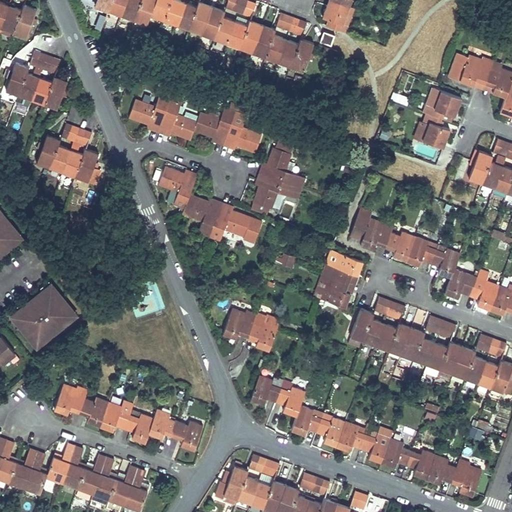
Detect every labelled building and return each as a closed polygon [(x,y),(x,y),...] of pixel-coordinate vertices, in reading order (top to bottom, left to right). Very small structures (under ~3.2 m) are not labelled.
[(97,0),(96,6),(108,10),(112,0),(97,0)] [(126,0),(112,0),(108,10),(121,15),(126,0)] [(140,0),(126,0),(121,15),(134,20),(140,0)] [(149,0),(140,0),(134,20),(147,24),(150,15),(155,2),(149,0)] [(163,20),(170,0),(155,0),(155,2),(150,15),(163,20)] [(184,2),(179,0),(170,0),(163,20),(175,24),(184,2)] [(227,0),(225,7),(232,10),(235,0),(227,0)] [(235,0),(232,10),(238,12),(242,0),(235,0)] [(247,0),(242,0),(238,12),(244,14),(249,1),(247,0)] [(343,24),(349,6),(333,0),(328,0),(322,17),(328,19),(326,24),(331,25),(330,27),(338,30),(340,23),(343,24)] [(0,1),(0,27),(1,27),(9,5),(0,1)] [(199,1),(197,6),(209,11),(211,5),(203,2),(199,1)] [(249,1),(244,14),(251,17),(256,3),(249,1)] [(197,6),(184,2),(175,24),(188,29),(197,6)] [(24,4),(21,9),(13,32),(26,36),(37,9),(30,6),(24,4)] [(9,5),(1,27),(11,31),(13,32),(21,9),(9,5)] [(209,11),(222,16),(224,10),(211,5),(209,11)] [(197,6),(188,29),(201,33),(209,11),(197,6)] [(209,11),(201,33),(214,38),(222,16),(209,11)] [(287,15),(281,13),(276,26),(282,28),(287,15)] [(294,17),(287,15),(282,28),(289,31),(294,17)] [(222,16),(214,38),(226,43),(235,20),(222,16)] [(300,20),(294,17),(289,31),(295,33),(300,20)] [(247,25),(260,30),(262,24),(254,21),(249,19),(247,25)] [(92,32),(98,34),(103,22),(97,20),(92,32)] [(247,25),(235,20),(226,43),(239,47),(247,25)] [(307,22),(300,20),(295,33),(302,35),(307,22)] [(262,24),(260,30),(273,34),(275,29),(271,27),(262,24)] [(260,30),(247,25),(239,47),(251,52),(260,30)] [(273,34),(260,30),(251,52),(264,57),(273,34)] [(324,32),(321,41),(331,45),(334,35),(324,32)] [(286,39),(273,34),(264,57),(277,61),(286,39)] [(298,44),(289,66),(302,71),(307,58),(310,52),(313,43),(304,39),(300,38),(298,44)] [(286,39),(277,61),(289,66),(298,44),(286,39)] [(34,50),(32,57),(29,63),(36,66),(41,52),(34,50)] [(41,52),(36,66),(43,68),(47,55),(41,52)] [(456,53),(448,76),(473,85),(475,79),(484,83),(492,64),(493,61),(482,57),(481,59),(469,55),(468,57),(456,53)] [(47,55),(43,68),(49,70),(54,57),(47,55)] [(54,57),(49,70),(56,73),(60,60),(54,57)] [(16,62),(6,90),(19,95),(27,72),(29,67),(28,66),(25,65),(23,64),(16,62)] [(511,71),(500,67),(492,64),(484,83),(494,86),(492,92),(504,96),(505,96),(509,86),(511,79),(511,78),(511,71)] [(201,75),(213,80),(215,73),(203,68),(201,75)] [(27,72),(19,95),(32,99),(40,77),(27,72)] [(305,78),(296,75),(294,81),(303,84),(305,78)] [(54,76),(52,81),(44,104),(57,108),(67,80),(58,77),(54,76)] [(40,77),(32,99),(44,104),(52,81),(40,77)] [(511,87),(509,86),(505,96),(504,96),(499,111),(511,115),(511,87)] [(440,91),(435,89),(426,113),(434,116),(437,109),(435,108),(440,91)] [(441,90),(440,91),(435,108),(437,109),(434,116),(441,119),(443,115),(444,112),(453,115),(454,116),(461,98),(441,90)] [(394,92),(392,99),(406,104),(409,97),(394,92)] [(158,132),(170,97),(160,93),(155,106),(136,98),(129,117),(148,124),(152,125),(151,129),(158,132)] [(170,97),(158,132),(165,134),(167,131),(171,132),(190,139),(193,130),(197,121),(177,114),(182,101),(170,97)] [(215,141),(222,144),(235,110),(237,105),(231,101),(229,107),(225,106),(222,113),(210,109),(208,114),(200,111),(197,121),(193,130),(212,136),(216,138),(215,141)] [(247,108),(237,105),(235,110),(245,113),(247,108)] [(245,113),(235,110),(222,144),(229,147),(231,143),(235,145),(255,152),(262,133),(242,126),(246,114),(245,113)] [(441,119),(434,116),(434,118),(425,115),(422,124),(427,126),(422,140),(443,147),(449,129),(439,125),(441,119)] [(61,136),(67,138),(72,125),(66,123),(61,136)] [(67,138),(73,141),(79,127),(72,125),(67,138)] [(73,141),(80,143),(85,130),(79,127),(73,141)] [(80,143),(87,145),(92,132),(85,130),(80,143)] [(47,134),(36,163),(49,167),(58,145),(60,139),(56,137),(47,134)] [(497,139),(492,152),(499,154),(504,141),(497,139)] [(504,141),(499,154),(505,157),(510,143),(504,141)] [(58,145),(49,167),(62,172),(70,149),(58,145)] [(262,165),(259,173),(301,187),(305,177),(290,172),(285,169),(288,160),(291,153),(273,146),(267,162),(265,167),(262,165)] [(85,148),(83,153),(75,176),(88,181),(95,184),(100,170),(93,167),(99,153),(90,149),(85,148)] [(70,149),(62,172),(75,176),(83,153),(77,151),(70,149)] [(468,179),(481,183),(490,161),(492,155),(479,150),(478,153),(474,152),(471,161),(475,162),(473,166),(468,179)] [(285,169),(290,172),(294,163),(288,160),(285,169)] [(481,183),(494,188),(502,165),(490,161),(481,183)] [(494,188),(507,193),(511,176),(511,168),(502,165),(494,188)] [(190,194),(197,174),(190,171),(188,174),(184,173),(165,166),(158,184),(178,192),(173,204),(184,208),(190,194)] [(301,187),(259,173),(257,180),(260,181),(259,185),(253,201),(271,208),(278,191),(297,198),(301,187)] [(209,201),(190,194),(184,208),(183,213),(202,220),(198,232),(209,236),(222,202),(214,199),(213,203),(209,201)] [(229,205),(222,202),(209,236),(220,240),(224,228),(244,235),(251,217),(232,210),(227,208),(229,205)] [(358,213),(369,218),(372,212),(360,207),(358,213)] [(0,255),(17,242),(13,236),(18,232),(10,222),(7,225),(0,216),(0,215),(3,214),(0,210),(0,255)] [(375,243),(385,246),(390,232),(394,224),(383,220),(382,223),(369,218),(358,213),(349,235),(361,240),(360,243),(373,248),(375,243)] [(244,235),(252,239),(259,220),(251,217),(244,235)] [(392,255),(405,260),(414,237),(401,231),(400,236),(390,232),(385,246),(394,250),(392,255)] [(18,232),(13,236),(17,242),(23,238),(18,232)] [(420,259),(430,263),(435,249),(426,245),(427,241),(414,237),(405,260),(418,265),(420,259)] [(438,272),(451,277),(454,268),(460,252),(446,248),(444,252),(435,249),(430,263),(440,266),(438,272)] [(362,261),(331,250),(326,263),(328,265),(325,274),(348,282),(351,272),(357,274),(362,261)] [(293,262),(284,259),(282,264),(292,267),(293,262)] [(459,292),(469,295),(475,281),(476,276),(454,268),(451,277),(444,293),(457,297),(459,292)] [(357,274),(351,272),(348,282),(353,284),(357,274)] [(325,274),(322,273),(314,295),(320,298),(325,284),(321,283),(325,274)] [(348,282),(325,274),(321,283),(325,284),(320,298),(345,307),(350,294),(344,292),(348,282)] [(49,280),(41,287),(43,290),(44,291),(52,285),(49,280)] [(477,304),(490,309),(498,284),(485,280),(484,284),(475,281),(469,295),(479,299),(477,304)] [(348,282),(344,292),(350,294),(353,284),(348,282)] [(505,308),(511,310),(511,285),(511,289),(498,284),(490,309),(503,314),(505,308)] [(21,310),(13,317),(33,342),(38,337),(43,342),(53,334),(50,331),(59,324),(61,327),(71,319),(67,314),(73,309),(52,285),(44,291),(43,290),(20,309),(21,310)] [(385,299),(379,296),(374,310),(380,312),(385,299)] [(385,299),(380,312),(387,315),(392,301),(385,299)] [(392,301),(387,315),(393,317),(398,304),(392,301)] [(398,304),(393,317),(400,320),(405,306),(398,304)] [(17,306),(9,313),(13,317),(21,310),(20,309),(17,306)] [(238,333),(248,336),(257,313),(247,309),(246,312),(233,307),(223,333),(236,338),(238,333)] [(350,336),(363,341),(371,318),(373,313),(369,311),(360,308),(350,336)] [(73,309),(67,314),(71,319),(77,314),(73,309)] [(257,313),(248,336),(258,340),(256,345),(269,350),(278,326),(265,321),(267,315),(258,312),(257,313)] [(267,315),(265,321),(278,326),(280,319),(267,314),(267,315)] [(437,317),(430,315),(425,329),(431,331),(437,317)] [(443,320),(437,317),(431,331),(438,333),(443,320)] [(363,341),(376,345),(384,323),(371,318),(363,341)] [(449,322),(443,320),(438,333),(444,336),(449,322)] [(399,322),(396,328),(409,332),(412,327),(403,323),(399,322)] [(456,325),(449,322),(444,336),(450,338),(456,325)] [(376,345),(388,350),(396,328),(384,323),(376,345)] [(412,327),(409,332),(422,337),(425,331),(420,330),(412,327)] [(388,350),(401,355),(409,332),(396,328),(388,350)] [(401,355),(414,360),(422,337),(409,332),(401,355)] [(487,336),(480,334),(476,347),(482,350),(487,336)] [(0,362),(1,362),(2,364),(16,353),(2,336),(0,337),(0,362)] [(487,336),(482,350),(488,352),(493,338),(487,336)] [(38,337),(33,342),(37,347),(43,342),(38,337)] [(414,360),(426,364),(435,342),(422,337),(414,360)] [(493,338),(488,352),(495,354),(500,341),(493,338)] [(447,346),(439,369),(452,374),(462,345),(453,342),(449,341),(447,346)] [(500,341),(495,354),(501,357),(506,343),(500,341)] [(426,364),(439,369),(447,346),(435,342),(426,364)] [(464,378),(473,356),(475,350),(471,349),(462,345),(452,374),(464,378)] [(464,378),(477,383),(485,360),(473,356),(464,378)] [(511,363),(505,361),(500,359),(498,365),(490,388),(510,395),(511,388),(511,363)] [(498,365),(485,360),(477,383),(490,388),(498,365)] [(436,376),(449,381),(452,374),(439,369),(436,376)] [(266,398),(275,401),(281,387),(271,383),(273,379),(259,374),(250,399),(264,404),(266,398)] [(63,383),(54,408),(67,413),(70,408),(79,412),(84,397),(85,397),(88,389),(77,385),(76,388),(63,383)] [(283,410),(296,415),(300,405),(305,391),(292,386),(290,391),(281,387),(275,401),(285,405),(283,410)] [(84,397),(79,412),(89,415),(87,420),(100,425),(109,401),(96,396),(94,400),(84,397)] [(109,401),(100,425),(113,430),(115,424),(124,428),(130,413),(133,403),(124,399),(121,405),(109,401)] [(439,407),(426,402),(424,408),(426,409),(437,413),(439,407)] [(306,428),(316,432),(321,418),(312,414),(313,410),(300,405),(296,415),(291,429),(304,434),(306,428)] [(157,408),(153,417),(148,430),(149,431),(149,432),(162,437),(163,431),(173,435),(178,420),(168,417),(170,412),(157,408)] [(130,413),(124,428),(131,430),(134,431),(132,437),(145,442),(149,432),(149,431),(148,430),(153,417),(140,412),(139,417),(130,413)] [(323,441),(336,446),(346,421),(332,417),(331,421),(321,418),(316,432),(325,435),(323,441)] [(178,420),(173,435),(182,438),(181,444),(194,448),(203,424),(189,419),(188,424),(178,420)] [(351,445),(361,448),(366,434),(357,430),(359,426),(346,421),(336,446),(349,450),(351,445)] [(475,428),(491,433),(493,428),(478,422),(475,428)] [(359,426),(357,430),(366,434),(368,429),(370,424),(366,423),(364,428),(359,426)] [(369,457),(381,462),(390,437),(392,431),(379,426),(377,433),(375,437),(366,434),(361,448),(370,452),(369,457)] [(396,461),(406,464),(411,450),(402,447),(403,442),(390,437),(381,462),(395,467),(396,461)] [(8,458),(10,455),(14,441),(6,439),(0,456),(0,478),(9,482),(16,461),(8,458)] [(46,476),(62,482),(75,445),(68,442),(63,455),(61,459),(54,456),(49,469),(47,473),(46,476)] [(85,467),(77,464),(78,461),(83,448),(75,445),(62,482),(77,487),(85,467)] [(38,450),(30,447),(25,460),(24,464),(16,461),(9,482),(24,487),(32,467),(38,450)] [(414,473),(427,478),(436,454),(423,449),(421,454),(411,450),(406,464),(416,468),(414,473)] [(39,470),(41,466),(46,453),(38,450),(32,467),(24,487),(40,493),(46,476),(47,473),(39,470)] [(77,487),(93,493),(107,456),(99,454),(94,467),(93,470),(85,467),(77,487)] [(260,456),(253,454),(248,467),(255,470),(260,456)] [(442,477),(451,481),(456,466),(447,463),(449,459),(436,454),(427,478),(440,483),(442,477)] [(108,476),(110,471),(114,459),(107,456),(93,493),(109,499),(116,478),(108,476)] [(266,459),(260,456),(255,470),(261,472),(266,459)] [(456,466),(451,481),(461,484),(459,490),(472,495),(481,469),(469,464),(470,462),(459,458),(456,466)] [(266,459),(261,472),(268,474),(272,461),(266,459)] [(225,494),(237,498),(246,476),(248,469),(244,468),(240,467),(242,463),(236,461),(232,472),(228,483),(222,481),(221,480),(216,495),(224,498),(225,494)] [(272,461),(268,474),(274,477),(279,463),(272,461)] [(123,504),(124,504),(138,468),(130,465),(125,478),(124,481),(116,478),(109,499),(111,499),(123,504)] [(145,471),(138,468),(124,504),(140,510),(147,490),(139,487),(141,484),(145,471)] [(228,483),(232,472),(227,470),(222,481),(228,483)] [(268,474),(261,472),(258,480),(271,485),(273,479),(274,477),(268,474)] [(311,475),(304,472),(299,486),(306,488),(311,475)] [(311,475),(306,488),(312,490),(317,477),(311,475)] [(237,498),(250,503),(258,480),(246,476),(237,498)] [(317,477),(312,490),(318,493),(323,479),(317,477)] [(271,485),(284,490),(286,484),(277,481),(273,479),(271,485)] [(323,479),(318,493),(325,495),(330,482),(323,479)] [(250,503),(263,508),(271,485),(258,480),(250,503)] [(284,490),(297,494),(299,488),(294,487),(286,484),(284,490)] [(263,508),(274,511),(275,511),(284,490),(271,485),(263,508)] [(275,511),(289,511),(297,494),(284,490),(275,511)] [(355,490),(350,504),(356,506),(362,493),(355,490)] [(93,493),(92,498),(107,503),(109,499),(93,493)] [(362,493),(356,506),(363,509),(368,495),(362,493)] [(234,505),(237,498),(225,494),(224,498),(223,501),(234,505)] [(289,511),(304,511),(309,499),(297,494),(289,511)] [(321,503),(334,508),(336,502),(328,499),(324,498),(321,503)] [(304,511),(318,511),(321,503),(309,499),(304,511)] [(334,508),(345,511),(347,511),(349,507),(336,502),(334,508)] [(318,511),(332,511),(334,508),(321,503),(318,511)]
